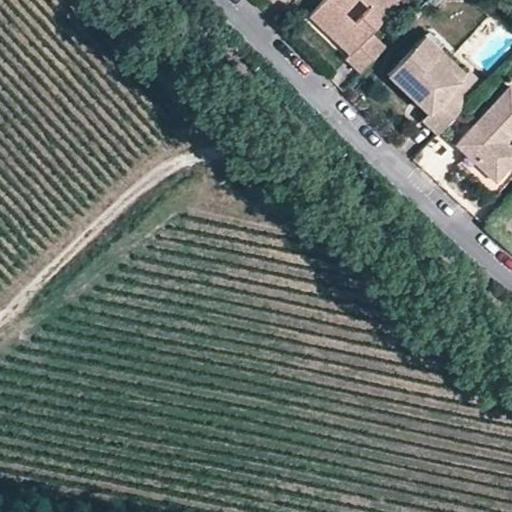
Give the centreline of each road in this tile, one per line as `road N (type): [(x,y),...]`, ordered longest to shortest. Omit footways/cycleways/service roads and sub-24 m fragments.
road 1 (tertiary): [(160,0),(417,251),(511,330)]
road 2 (residential): [(511,281),(217,0)]
road 3 (track): [(0,309),(163,168),(229,146),(308,142)]
